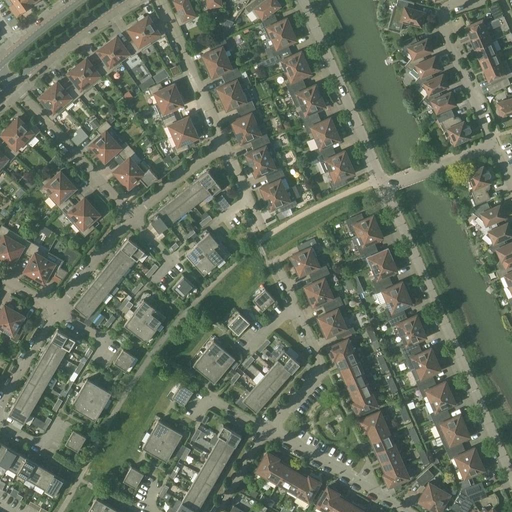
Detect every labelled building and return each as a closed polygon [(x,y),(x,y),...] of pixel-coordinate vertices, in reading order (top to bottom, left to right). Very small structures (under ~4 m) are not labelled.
[(17,17),(27,9),(26,7),(31,4),(28,0),(12,0),(15,3),(9,7),(17,17)] [(173,13),(178,26),(193,19),(192,15),(194,14),(188,0),(174,0),(179,11),(173,13)] [(200,0),(202,10),(218,8),(218,4),(221,3),(220,0),(200,0)] [(253,0),(247,5),(245,7),(249,12),(251,10),(257,17),(261,15),(262,17),(279,4),(276,0),(253,0)] [(397,0),(395,10),(390,28),(398,30),(401,20),(413,23),(413,25),(422,25),(422,19),(424,12),(413,9),(413,7),(414,2),(406,0),(397,0)] [(143,15),(137,18),(139,21),(138,22),(152,43),(161,37),(165,35),(160,22),(154,25),(148,15),(145,17),(143,15)] [(271,18),(260,23),(264,33),(267,39),(272,37),(293,28),(289,20),(288,21),(286,18),(274,23),(271,18)] [(222,38),(233,22),(223,19),(222,38)] [(470,38),(486,31),(482,20),(466,27),(470,38)] [(134,38),(129,42),(136,53),(141,50),(152,43),(138,22),(128,28),(134,38)] [(270,45),(274,56),(286,51),(283,45),(296,40),(294,36),(296,36),(293,28),(272,37),(274,43),(270,45)] [(486,31),(470,38),(475,48),(491,41),(486,31)] [(116,36),(107,43),(122,64),(122,63),(120,59),(128,54),(131,57),(136,53),(129,42),(123,46),(116,36)] [(403,41),(399,45),(405,50),(413,57),(413,58),(422,54),(432,50),(429,44),(429,39),(427,39),(419,42),(417,41),(414,36),(403,41)] [(213,43),(215,49),(202,55),(204,58),(202,58),(206,66),(227,57),(224,51),(229,49),(224,38),(213,43)] [(491,41),(475,48),(480,59),(496,52),(491,41)] [(97,50),(104,59),(99,63),(107,74),(112,71),(122,64),(107,43),(97,50)] [(286,51),(274,56),(277,62),(281,60),(286,70),(307,61),(304,54),(302,54),(301,51),(288,57),(286,51)] [(496,52),(480,59),(484,69),(500,62),(496,52)] [(413,57),(405,65),(411,70),(413,68),(421,74),(420,75),(421,76),(430,72),(439,68),(437,62),(437,57),(435,57),(434,56),(426,60),(424,59),(422,54),(413,58),(413,57)] [(225,71),(227,77),(239,71),(234,61),(229,63),(227,57),(206,66),(209,74),(210,73),(212,76),(225,71)] [(86,58),(77,65),(93,85),(102,78),(107,74),(99,63),(94,67),(86,58)] [(500,62),(484,69),(489,80),(490,80),(492,84),(502,80),(506,78),(507,78),(511,75),(511,73),(506,60),(500,62)] [(307,61),(286,70),(291,81),(286,83),(289,89),(300,84),(298,78),(310,73),(309,70),(310,69),(307,61)] [(75,82),(70,86),(79,96),(83,93),(93,85),(77,65),(67,72),(75,82)] [(174,76),(181,73),(177,66),(171,69),(174,76)] [(217,92),(220,99),(241,90),(239,84),(243,82),(239,71),(227,77),(230,82),(217,88),(218,91),(217,92)] [(420,75),(415,81),(421,86),(428,92),(429,94),(438,90),(447,86),(445,80),(445,75),(442,75),(442,74),(434,78),(432,77),(430,72),(421,76),(420,75)] [(490,92),(505,86),(502,80),(492,84),(488,86),(490,92)] [(57,81),(48,89),(65,108),(73,101),(79,96),(70,86),(65,90),(57,81)] [(155,104),(178,94),(174,83),(163,88),(160,82),(148,88),(151,94),(155,93),(159,102),(155,103),(155,104)] [(301,104),(322,94),(318,87),(317,87),(315,84),(303,90),(300,84),(289,89),(296,106),(301,104)] [(241,90),(220,99),(223,107),(225,106),(226,110),(239,104),(242,110),(253,105),(249,94),(246,88),(241,90)] [(39,97),(47,106),(42,110),(51,120),(54,118),(65,108),(48,89),(39,97)] [(428,92),(423,99),(428,104),(429,104),(436,110),(437,111),(455,103),(452,98),(453,93),(450,93),(450,92),(442,96),(440,95),(438,90),(429,94),(428,92)] [(162,120),(174,115),(172,109),(183,104),(178,94),(155,104),(162,120)] [(301,104),(303,109),(299,112),(303,122),(315,117),(312,111),(325,106),(323,103),(325,102),(322,94),(301,104)] [(496,110),(496,111),(496,112),(496,113),(497,113),(497,114),(498,114),(498,115),(499,115),(500,115),(501,115),(502,119),(511,116),(511,109),(509,99),(497,102),(499,106),(498,106),(497,107),(496,108),(496,109),(496,110)] [(231,125),(235,133),(256,123),(251,113),(256,110),(253,105),(242,110),(244,115),(231,121),(233,124),(231,125)] [(467,132),(469,131),(470,130),(471,129),(471,128),(470,127),(470,126),(469,126),(468,126),(468,125),(467,126),(465,126),(463,121),(462,122),(459,116),(454,118),(453,116),(454,116),(451,109),(436,116),(439,122),(441,122),(443,127),(445,129),(448,129),(452,138),(451,138),(450,139),(450,140),(450,141),(450,142),(451,142),(451,143),(452,143),(453,143),(454,143),(469,137),(467,132)] [(173,135),(193,126),(188,116),(177,121),(174,115),(162,120),(165,127),(169,125),(173,135)] [(18,117),(9,125),(27,143),(40,131),(31,120),(31,121),(26,125),(18,117)] [(313,131),(315,137),(336,128),(333,120),(331,121),(330,117),(317,123),(315,117),(303,122),(308,133),(313,131)] [(101,134),(89,144),(97,153),(113,138),(117,135),(110,127),(111,126),(106,120),(96,129),(101,134)] [(95,120),(91,124),(95,129),(100,124),(95,120)] [(241,143),(254,137),(256,143),(268,138),(265,132),(260,134),(256,123),(235,133),(238,140),(239,140),(241,143)] [(9,142),(5,147),(15,156),(20,151),(16,148),(24,141),(27,144),(27,143),(9,125),(1,134),(9,142)] [(173,135),(168,137),(172,147),(173,146),(176,153),(182,151),(184,155),(188,153),(186,149),(189,148),(186,142),(197,137),(193,126),(173,135)] [(72,139),(77,145),(88,136),(81,127),(76,131),(78,133),(72,139)] [(316,151),(312,153),(314,157),(318,155),(329,150),(327,145),(339,139),(338,136),(340,135),(336,128),(315,137),(320,147),(315,149),(316,151)] [(116,151),(120,156),(130,147),(125,142),(120,146),(113,138),(97,153),(105,161),(116,151)] [(272,148),(268,138),(256,143),(259,148),(246,154),(247,157),(246,158),(249,166),(270,156),(268,151),(272,148)] [(5,147),(1,152),(0,151),(0,167),(3,170),(3,169),(0,166),(0,165),(7,158),(10,161),(15,156),(5,147)] [(113,171),(121,179),(137,165),(130,157),(135,152),(130,147),(120,156),(124,161),(113,171)] [(325,172),(330,170),(351,161),(347,153),(346,154),(344,151),(332,156),(329,150),(318,155),(325,172)] [(268,170),(271,176),(282,171),(278,160),(273,162),(270,156),(249,166),(252,173),(254,173),(255,176),(268,170)] [(171,157),(165,161),(169,167),(175,163),(171,157)] [(354,168),(351,161),(330,170),(334,181),(330,183),(332,189),(344,184),(341,178),(354,172),(352,169),(354,168)] [(137,165),(121,179),(128,188),(140,178),(144,183),(147,186),(157,177),(154,173),(149,168),(147,170),(140,162),(137,165)] [(470,179),(473,187),(473,188),(472,188),(472,189),(472,190),(471,191),(472,191),(472,192),(474,197),(472,198),(475,205),(490,198),(487,192),(486,190),(488,189),(489,188),(490,187),(490,186),(490,185),(489,184),(488,182),(489,181),(487,176),(489,176),(489,175),(490,175),(490,174),(490,173),(490,172),(489,171),(488,170),(487,170),(486,171),(485,171),(483,166),(467,173),(466,173),(466,174),(465,175),(465,176),(465,177),(466,178),(467,179),(468,179),(469,179),(470,179)] [(48,196),(49,196),(68,179),(60,171),(51,179),(47,174),(37,183),(42,188),(45,186),(51,193),(48,196)] [(199,178),(212,194),(221,187),(208,171),(199,178)] [(260,191),(264,199),(285,190),(280,179),(285,177),(282,171),(271,176),(273,182),(260,187),(262,190),(260,191)] [(199,178),(191,184),(202,198),(210,192),(212,194),(199,178)] [(49,196),(61,210),(71,200),(66,196),(75,188),(68,179),(49,196)] [(202,198),(191,184),(182,191),(193,205),(202,198)] [(285,190),(264,199),(267,207),(269,206),(270,209),(283,204),(285,209),(297,204),(289,188),(285,190)] [(182,191),(174,197),(185,212),(193,205),(182,191)] [(222,195),(217,199),(224,209),(230,205),(229,204),(232,201),(229,197),(226,200),(222,195)] [(61,210),(73,223),(92,206),(84,197),(75,205),(71,200),(61,210)] [(185,212),(174,197),(165,204),(176,218),(185,212)] [(476,207),(472,212),(478,217),(478,216),(485,223),(486,224),(495,220),(504,216),(502,211),(502,206),(500,206),(499,205),(491,208),(489,208),(487,202),(476,207)] [(165,204),(157,211),(168,225),(176,218),(165,204)] [(99,214),(92,206),(73,223),(84,236),(95,227),(90,222),(99,214)] [(466,209),(462,214),(467,218),(471,213),(466,209)] [(168,225),(157,211),(148,218),(159,232),(168,225)] [(282,211),(276,214),(279,220),(285,217),(282,211)] [(346,220),(348,226),(351,231),(355,229),(358,234),(379,225),(376,218),(374,218),(373,215),(360,221),(357,215),(346,220)] [(485,223),(480,229),(485,234),(486,234),(493,241),(494,242),(503,238),(511,234),(511,233),(510,229),(510,223),(507,223),(499,226),(497,225),(495,220),(486,224),(485,223)] [(0,239),(1,240),(0,240),(0,256),(3,258),(17,234),(8,228),(2,225),(0,227),(0,239)] [(358,234),(351,237),(355,245),(356,244),(358,247),(360,253),(372,248),(369,242),(382,237),(381,234),(382,233),(379,225),(358,234)] [(206,254),(218,243),(209,232),(197,243),(206,254)] [(17,234),(3,258),(13,264),(20,251),(26,254),(33,242),(27,239),(17,234)] [(128,238),(121,247),(137,260),(144,251),(128,238)] [(292,257),(290,258),(294,266),(315,256),(319,254),(317,250),(318,249),(316,244),(314,238),(302,244),(305,249),(291,255),(292,257)] [(493,241),(488,247),(493,252),(494,252),(501,259),(496,264),(498,269),(511,262),(511,241),(507,244),(505,243),(503,238),(494,242),(493,241)] [(39,246),(33,242),(26,254),(32,257),(24,270),(34,276),(47,254),(38,248),(39,246)] [(206,254),(197,243),(185,254),(194,264),(206,254)] [(206,254),(216,264),(228,253),(218,243),(206,254)] [(114,255),(128,266),(135,258),(137,260),(121,247),(114,255)] [(374,254),(372,248),(360,253),(363,259),(368,257),(372,268),(393,258),(390,251),(388,251),(387,248),(374,254)] [(47,254),(34,276),(44,282),(44,281),(51,269),(57,272),(55,275),(62,279),(68,272),(60,267),(64,260),(57,257),(49,252),(47,254)] [(206,254),(194,264),(204,275),(216,264),(206,254)] [(122,275),(128,266),(114,255),(108,263),(122,275)] [(313,269),(316,274),(327,269),(323,259),(317,261),(315,256),(294,266),(297,273),(299,273),(299,275),(313,269)] [(397,266),(393,258),(372,268),(377,278),(373,280),(375,286),(386,281),(384,276),(397,270),(395,267),(397,266)] [(511,262),(498,269),(495,270),(499,277),(502,276),(505,275),(506,286),(511,283),(511,262)] [(108,263),(101,272),(115,283),(122,275),(108,263)] [(155,263),(150,269),(153,272),(158,266),(155,263)] [(316,274),(318,280),(304,286),(305,288),(304,289),(307,296),(328,287),(324,278),(330,275),(327,269),(316,274)] [(101,272),(94,280),(108,291),(115,283),(101,272)] [(194,285),(183,275),(172,287),(183,297),(194,285)] [(94,280),(87,288),(101,300),(108,291),(94,280)] [(389,287),(386,281),(375,286),(378,292),(382,290),(387,301),(408,292),(405,284),(403,285),(402,281),(389,287)] [(327,299),(329,305),(341,300),(336,290),(330,292),(328,287),(307,296),(310,304),(312,303),(313,305),(327,299)] [(101,300),(87,288),(80,297),(94,308),(101,300)] [(274,299),(265,288),(252,299),(262,310),(274,299)] [(385,309),(390,320),(401,314),(398,309),(411,303),(410,300),(411,299),(408,292),(387,301),(390,307),(385,309)] [(80,297),(73,306),(87,317),(97,325),(104,316),(94,308),(80,297)] [(143,299),(134,312),(145,320),(155,308),(143,299)] [(317,319),(321,327),(342,318),(337,308),(343,306),(341,300),(329,305),(332,311),(318,317),(319,319),(317,319)] [(119,301),(116,306),(121,310),(125,305),(122,303),(121,303),(119,301)] [(0,326),(3,329),(14,310),(13,309),(15,307),(9,303),(7,306),(4,304),(0,311),(0,326)] [(166,316),(155,308),(145,320),(156,329),(166,316)] [(24,330),(18,326),(24,316),(14,310),(3,329),(13,334),(10,338),(17,341),(24,330)] [(124,325),(135,333),(145,320),(134,312),(124,325)] [(249,322),(239,312),(228,324),(238,334),(249,322)] [(403,320),(401,314),(390,320),(392,325),(397,323),(402,334),(422,325),(419,317),(418,318),(416,315),(403,320)] [(342,318),(321,327),(324,335),(325,334),(326,336),(340,330),(343,336),(354,331),(352,325),(346,328),(342,318)] [(156,329),(145,320),(135,333),(146,342),(156,329)] [(401,347),(404,352),(415,348),(413,342),(426,336),(424,333),(426,332),(422,325),(402,334),(406,345),(401,347)] [(57,329),(52,339),(69,349),(75,339),(57,329)] [(374,332),(368,335),(371,341),(377,339),(374,332)] [(333,358),(353,350),(348,338),(328,347),(330,351),(328,352),(331,358),(332,357),(333,358)] [(52,339),(46,348),(62,357),(67,348),(69,350),(69,349),(52,339)] [(267,339),(261,345),(265,348),(270,342),(267,339)] [(377,339),(371,341),(374,348),(380,346),(377,339)] [(203,352),(214,361),(224,349),(213,340),(203,352)] [(46,348),(41,358),(56,367),(62,357),(46,348)] [(123,348),(114,362),(126,370),(127,368),(135,356),(132,355),(123,348)] [(415,348),(404,352),(411,369),(416,367),(437,358),(434,350),(432,351),(431,348),(418,353),(415,348)] [(224,349),(214,361),(224,370),(235,358),(224,349)] [(284,349),(276,358),(292,371),(293,372),(297,367),(296,366),(299,363),(284,349)] [(340,368),(358,361),(353,350),(333,358),(333,359),(334,358),(337,364),(338,364),(340,368)] [(193,365),(203,374),(214,361),(203,352),(193,365)] [(382,355),(377,358),(380,364),(385,362),(382,355)] [(41,358),(35,367),(51,376),(56,367),(41,358)] [(278,360),(271,367),(285,379),(292,371),(276,358),(278,360)] [(414,375),(418,386),(430,381),(427,375),(440,369),(439,366),(440,366),(437,358),(416,367),(419,373),(414,375)] [(214,361),(203,374),(214,383),(224,370),(214,361)] [(358,361),(340,368),(342,373),(341,374),(343,380),(362,372),(358,361)] [(385,362),(380,364),(383,371),(388,368),(385,362)] [(35,367),(30,376),(46,385),(51,389),(57,379),(51,376),(35,367)] [(271,367),(264,375),(278,387),(285,379),(271,367)] [(232,368),(228,373),(233,377),(237,372),(235,370),(232,368)] [(362,372),(343,380),(346,386),(348,386),(350,390),(367,383),(362,372)] [(264,375),(257,384),(270,395),(278,387),(264,375)] [(30,376),(25,386),(40,395),(46,385),(30,376)] [(392,377),(387,380),(389,386),(395,384),(392,377)] [(87,378),(79,392),(91,399),(99,385),(87,378)] [(432,386),(430,381),(418,386),(423,396),(428,394),(430,400),(451,391),(448,383),(446,384),(445,381),(432,386)] [(169,393),(167,397),(170,399),(172,396),(184,404),(193,391),(181,383),(176,390),(173,395),(169,393)] [(352,402),(372,394),(367,383),(350,390),(352,395),(350,396),(353,401),(352,402)] [(257,384),(250,392),(263,403),(270,395),(257,384)] [(395,384),(389,386),(392,393),(398,390),(395,384)] [(99,385),(91,399),(103,406),(111,392),(99,385)] [(19,395),(35,404),(40,395),(25,386),(19,395)] [(430,413),(433,419),(444,414),(442,408),(455,403),(453,399),(455,399),(451,391),(430,400),(435,411),(430,413)] [(91,399),(79,392),(71,406),(83,413),(91,399)] [(240,397),(235,402),(243,409),(247,404),(256,412),(263,403),(250,392),(243,400),(240,397)] [(372,394),(352,402),(352,403),(351,404),(354,410),(355,409),(357,414),(377,405),(372,394)] [(35,404),(19,395),(14,404),(29,413),(35,404)] [(103,406),(91,399),(83,413),(95,420),(103,406)] [(29,413),(14,404),(8,414),(24,423),(29,413)] [(404,405),(399,408),(402,414),(407,412),(404,405)] [(379,410),(359,419),(361,424),(360,424),(362,430),(364,430),(364,431),(384,422),(390,420),(388,415),(382,417),(379,410)] [(407,412),(402,414),(404,421),(410,418),(407,412)] [(447,420),(444,414),(433,419),(438,430),(442,427),(445,433),(466,424),(463,417),(461,417),(460,414),(447,420)] [(158,419),(150,433),(162,440),(170,426),(158,419)] [(384,422),(364,431),(366,431),(368,436),(370,436),(372,440),(389,433),(384,422)] [(443,441),(447,452),(459,447),(456,441),(469,436),(468,433),(469,432),(466,424),(445,433),(447,439),(443,441)] [(223,425),(217,434),(235,445),(241,435),(223,425)] [(170,426),(162,440),(174,447),(182,433),(170,426)] [(414,427),(408,430),(411,436),(417,434),(414,427)] [(86,436),(73,429),(65,443),(78,451),(86,436)] [(162,440),(150,433),(142,447),(154,454),(162,440)] [(389,433),(372,440),(374,445),(372,446),(375,452),(394,444),(389,433)] [(219,436),(214,445),(230,454),(235,445),(217,434),(217,435),(219,436)] [(417,434),(411,436),(414,443),(420,440),(417,434)] [(174,447),(162,440),(154,454),(166,461),(174,447)] [(394,444),(375,452),(378,458),(379,458),(382,462),(399,455),(394,444)] [(214,445),(209,454),(224,463),(230,454),(214,445)] [(0,462),(8,467),(17,452),(7,446),(0,458),(0,462)] [(461,453),(459,447),(447,452),(450,458),(455,456),(459,467),(480,457),(477,450),(476,450),(474,447),(461,453)] [(424,449),(418,452),(421,458),(426,456),(424,449)] [(267,476),(278,458),(277,457),(278,456),(272,452),(271,454),(267,451),(256,470),(267,476)] [(17,473),(26,457),(17,452),(8,467),(17,473)] [(209,454),(203,464),(219,473),(224,463),(209,454)] [(384,475),(404,466),(399,455),(382,462),(384,467),(382,468),(385,474),(383,474),(384,475)] [(426,456),(421,458),(424,465),(429,462),(426,456)] [(26,478),(35,463),(26,457),(17,473),(26,478)] [(480,457),(459,467),(464,477),(484,469),(482,466),(484,465),(480,457)] [(278,458),(267,476),(277,483),(288,465),(282,461),(281,463),(277,460),(278,458)] [(35,463),(26,478),(36,484),(45,468),(35,463)] [(203,464),(198,473),(214,482),(219,473),(203,464)] [(293,468),(288,465),(277,483),(288,489),(297,472),(293,470),(293,468)] [(144,473),(131,466),(123,480),(135,487),(144,473)] [(404,466),(384,475),(384,476),(383,476),(385,482),(387,482),(389,486),(409,477),(404,466)] [(45,489),(54,473),(45,468),(36,484),(45,489)] [(417,479),(422,485),(433,475),(428,469),(417,479)] [(301,475),(297,472),(288,489),(298,495),(309,476),(309,475),(308,477),(302,473),(301,475)] [(54,473),(45,489),(55,495),(57,496),(66,480),(64,479),(54,473)] [(198,473),(193,482),(208,491),(214,482),(198,473)] [(310,476),(309,476),(298,495),(309,501),(320,482),(316,480),(316,478),(311,475),(310,476)] [(193,482),(187,492),(203,501),(208,491),(193,482)] [(427,508),(439,488),(429,482),(418,501),(421,502),(420,504),(427,508)] [(462,489),(467,495),(483,489),(481,482),(462,489)] [(316,505),(313,511),(314,511),(326,511),(327,511),(338,492),(337,492),(338,491),(332,487),(331,489),(327,486),(316,505)] [(12,490),(10,494),(15,497),(17,493),(19,491),(13,488),(12,490)] [(439,488),(427,508),(434,511),(436,511),(437,511),(438,511),(449,494),(439,488)] [(252,489),(249,494),(255,498),(258,492),(252,489)] [(451,507),(458,511),(467,495),(462,489),(451,507)] [(467,495),(472,502),(486,496),(483,489),(467,495)] [(187,492),(182,501),(197,510),(203,501),(187,492)] [(338,493),(338,492),(327,511),(328,511),(340,511),(347,501),(342,498),(343,497),(338,494),(338,493)] [(262,495),(259,500),(265,504),(268,499),(262,495)] [(459,511),(465,511),(472,502),(467,495),(458,511),(459,511)] [(100,511),(106,503),(96,498),(87,511),(100,511)] [(268,499),(265,504),(272,507),(274,502),(268,499)] [(196,511),(197,510),(182,501),(177,510),(170,506),(166,511),(196,511)] [(351,504),(347,501),(340,511),(354,511),(358,506),(352,502),(351,504)] [(113,511),(115,509),(106,503),(100,511),(113,511)]
